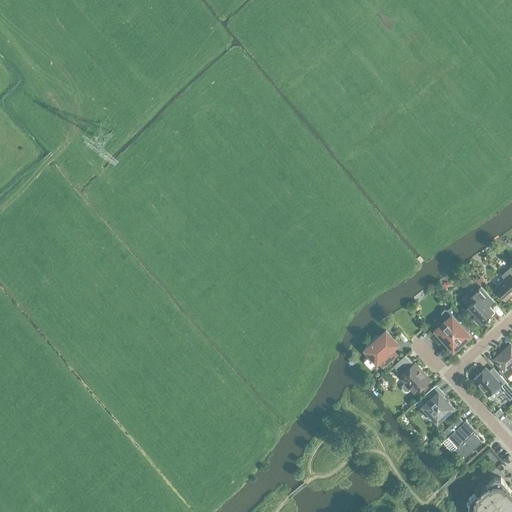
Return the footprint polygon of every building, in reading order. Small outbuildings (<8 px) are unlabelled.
[(511,265),(501,275),(504,278),(494,287),(505,300),(511,293),(511,265)] [(473,316),(480,324),(494,311),(488,305),(494,300),(481,286),(470,296),(474,300),(468,305),(476,314),(473,316)] [(471,327),(455,309),(452,306),(448,309),(445,309),(442,312),(442,315),(446,320),(435,329),(444,339),(444,342),(446,344),(448,344),(450,346),(455,341),(458,344),(463,339),(464,339),(461,335),(471,327)] [(385,330),(365,349),(371,356),(376,362),(378,360),(383,366),(396,354),(391,348),(396,344),(396,342),(385,330)] [(511,346),(510,344),(494,359),(504,371),(511,363),(511,346)] [(399,375),(405,382),(402,384),(402,387),(404,390),(407,390),(410,388),(414,393),(429,379),(414,362),(413,363),(405,354),(393,365),(401,374),(399,375)] [(499,374),(495,378),(485,367),(473,378),(488,394),(498,386),(510,399),(511,397),(511,387),(506,381),(501,376),(499,374)] [(506,381),(511,375),(507,370),(501,376),(506,381)] [(432,388),(435,384),(413,403),(414,404),(419,399),(424,405),(423,405),(436,420),(445,412),(446,413),(448,414),(451,411),(451,409),(450,408),(451,407),(442,396),(444,394),(441,396),(438,392),(437,393),(432,388)] [(500,408),(495,412),(498,416),(503,412),(500,408)] [(454,448),(462,458),(481,441),(476,435),(475,435),(473,432),(475,430),(465,419),(463,422),(458,417),(459,416),(440,433),(445,438),(448,436),(457,446),(454,448)] [(511,511),(511,489),(500,477),(495,477),(494,476),(486,484),(483,481),(473,490),(476,493),(468,500),(468,501),(468,506),(467,506),(472,511),(511,511)]
